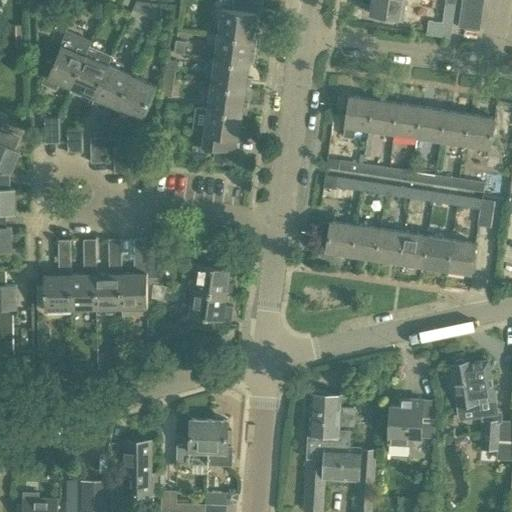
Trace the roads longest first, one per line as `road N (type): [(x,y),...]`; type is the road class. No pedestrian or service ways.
road 1 (unclassified): [(0,454),(128,397),(264,359)]
road 2 (unclassified): [(264,359),(511,311)]
road 3 (unclassified): [(278,222),(310,0)]
road 4 (residential): [(278,222),(115,201)]
road 5 (residential): [(252,511),(264,359)]
road 6 (residential): [(115,201),(86,170),(34,169),(34,220)]
road 7 (unclassified): [(264,359),(278,222)]
